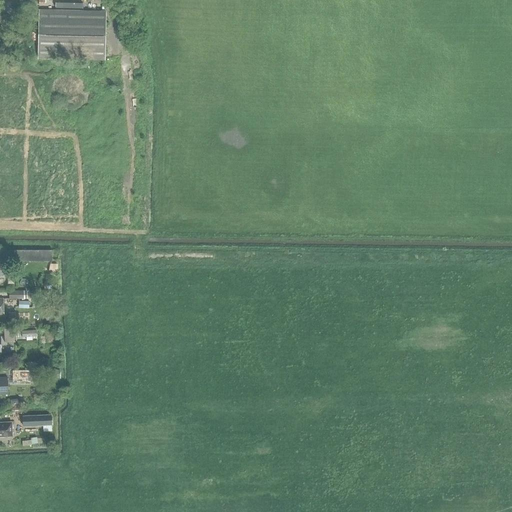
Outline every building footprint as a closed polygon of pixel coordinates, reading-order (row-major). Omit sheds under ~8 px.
[(105,12),(39,10),(38,59),(104,61),(105,12)] [(42,251),(22,252),(23,261),(42,260),(42,251)] [(26,291),(9,292),(9,300),(26,300),(26,291)] [(19,301),(18,309),(28,310),(29,301),(19,301)] [(13,330),(3,330),(4,343),(14,343),(13,330)] [(36,331),(21,332),(22,338),(26,338),(26,341),(32,341),(31,338),(36,337),(36,331)] [(45,371),(45,380),(60,380),(60,371),(45,371)] [(25,372),(10,372),(10,380),(26,380),(25,372)] [(23,427),(52,425),(51,414),(22,415),(23,427)] [(0,437),(12,437),(11,422),(0,422),(0,437)]
